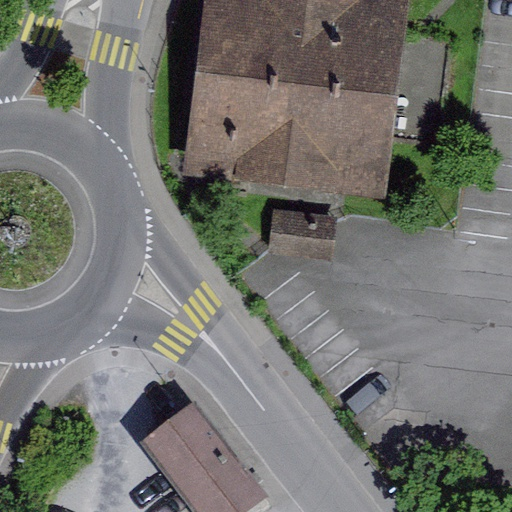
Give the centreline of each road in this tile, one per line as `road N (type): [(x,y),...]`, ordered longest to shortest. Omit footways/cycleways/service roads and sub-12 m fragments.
road 1 (residential): [(229,363),(200,304),(121,201)]
road 2 (residential): [(344,511),(229,363)]
road 3 (residential): [(107,171),(113,0)]
road 4 (residential): [(79,316),(150,325),(229,363)]
road 5 (residential): [(79,316),(117,264),(121,201)]
road 6 (residential): [(107,171),(47,127),(0,124)]
